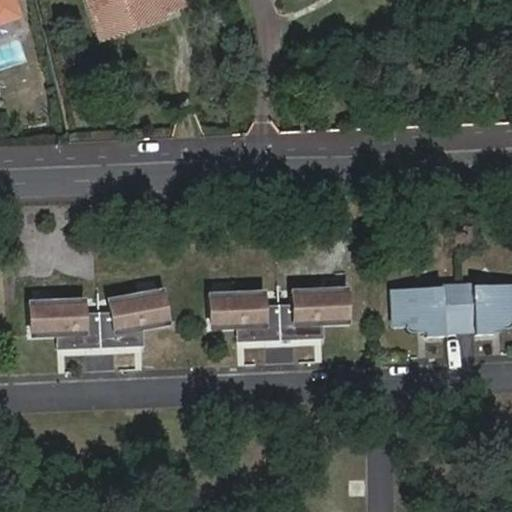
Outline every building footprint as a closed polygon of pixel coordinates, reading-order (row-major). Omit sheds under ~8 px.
[(86,0),(98,33),(126,25),(128,31),(162,19),(160,13),(181,6),(178,0),(86,0)] [(126,25),(98,33),(101,40),(128,31),(126,25)] [(494,323),(491,281),(411,284),(404,279),(399,286),(383,285),(382,319),(389,320),(400,329),(420,329),(421,335),(433,334),(433,329),(464,327),(464,333),(483,333),(482,324),(494,323)] [(510,280),(491,281),(494,323),(502,322),(511,318),(510,280)] [(289,298),(274,298),(275,331),(307,330),(306,314),(317,313),(341,313),(341,283),(288,284),(289,298)] [(207,316),(232,316),(241,316),(242,332),(275,331),(274,298),(259,299),(259,285),(206,286),(207,316)] [(109,307),(94,307),(94,339),(127,339),(127,320),(137,319),(162,315),(158,286),(107,293),(109,307)] [(94,339),(94,307),(79,308),(78,294),(26,295),(27,325),(52,325),(62,324),(62,341),(94,339)] [(317,330),(317,313),(306,314),(307,330),(317,330)] [(241,316),(232,316),(232,332),(242,332),(241,316)] [(127,320),(127,339),(138,338),(137,319),(127,320)] [(62,324),(52,325),(52,341),(62,341),(62,324)]
